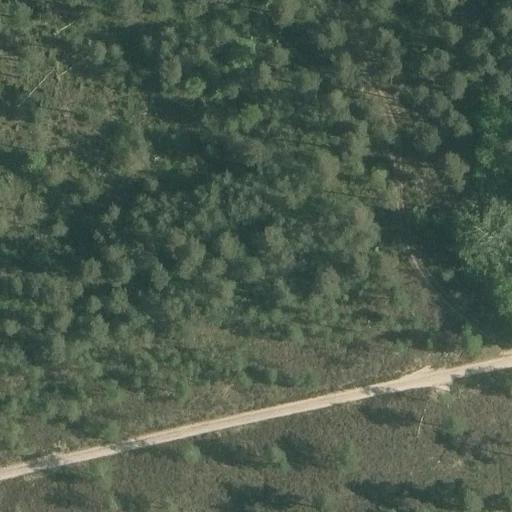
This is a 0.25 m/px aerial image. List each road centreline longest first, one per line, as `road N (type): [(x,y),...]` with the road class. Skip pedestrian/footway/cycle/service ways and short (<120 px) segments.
road 1 (track): [(511,360),(0,474)]
road 2 (track): [(511,358),(442,301),(416,260),(395,175),(397,138),(320,0)]
